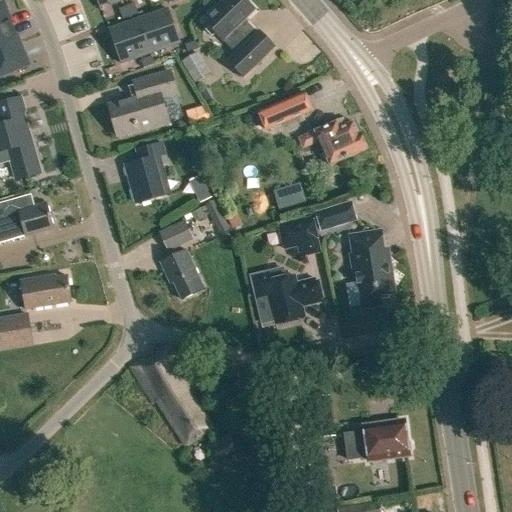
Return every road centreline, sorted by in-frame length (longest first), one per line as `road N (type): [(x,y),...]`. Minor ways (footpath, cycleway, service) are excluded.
road 1 (residential): [(140,328),(119,287),(32,0)]
road 2 (residential): [(437,327),(284,362),(140,328)]
road 3 (tertiary): [(437,327),(421,210),(385,98),(359,62)]
road 4 (residential): [(0,474),(140,328)]
road 5 (tertiary): [(467,511),(437,327)]
road 6 (residential): [(474,0),(359,62)]
